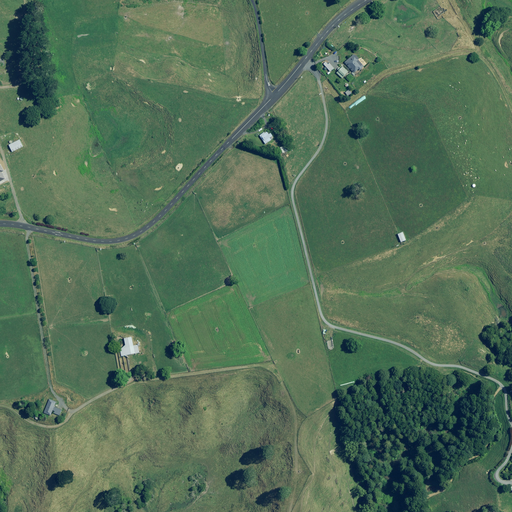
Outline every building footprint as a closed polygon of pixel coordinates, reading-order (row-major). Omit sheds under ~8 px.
[(354,54),(344,62),(354,73),(358,69),(359,70),(362,68),(362,67),(364,66),(358,59),(359,58),(356,55),(355,55),(354,54)] [(326,61),(323,64),(330,72),(334,68),(329,63),(328,64),(326,61)] [(338,70),(336,73),(342,78),(348,71),(342,66),(340,68),(338,70)] [(266,131),(260,135),(265,144),(271,140),(270,138),(273,136),(270,133),(269,134),(266,131)] [(23,147),(20,140),(9,145),(12,152),(23,147)] [(133,346),(131,337),(124,338),(126,347),(120,349),(121,356),(139,353),(137,345),(133,346)] [(56,402),(49,399),(44,413),(51,415),(53,410),(55,411),(54,413),(59,415),(62,410),(54,407),(56,402)]
